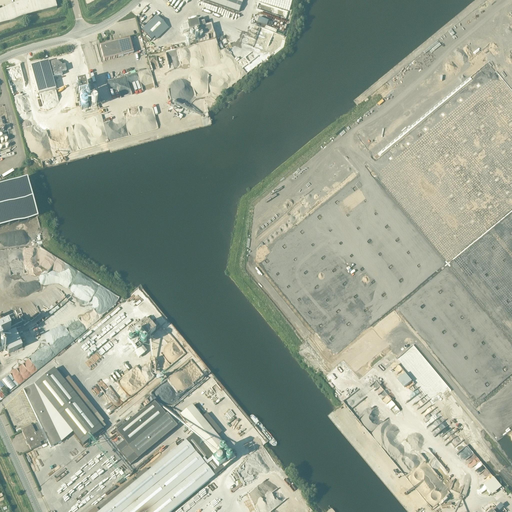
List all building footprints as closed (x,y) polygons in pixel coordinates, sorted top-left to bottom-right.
[(37,0),(31,0),(21,3),(25,18),(41,13),(37,0)] [(54,0),(37,0),(41,13),(57,9),(54,0)] [(245,14),(248,0),(205,0),(205,2),(245,14)] [(257,7),(290,15),(292,7),(294,7),(296,0),(260,0),(260,2),(257,7)] [(21,3),(5,7),(9,22),(25,18),(21,3)] [(139,14),(146,21),(155,12),(148,5),(139,14)] [(5,7),(0,8),(0,24),(9,22),(5,7)] [(155,54),(196,46),(200,43),(200,40),(203,37),(217,35),(215,25),(209,26),(208,22),(204,23),(202,21),(193,22),(193,26),(186,27),(187,32),(197,37),(196,40),(192,40),(191,43),(188,41),(186,43),(178,34),(176,27),(177,27),(156,17),(143,29),(153,39),(157,38),(159,39),(161,50),(154,51),(155,54)] [(133,54),(129,39),(100,46),(104,62),(133,54)] [(511,51),(493,68),(488,62),(258,253),(256,264),(344,370),(404,320),(477,409),(511,380),(511,51)] [(44,116),(62,112),(52,78),(62,76),(61,73),(66,71),(65,66),(62,66),(61,65),(58,63),(56,63),(56,62),(49,64),(48,62),(31,67),(44,116)] [(127,76),(107,80),(112,98),(120,96),(119,90),(120,90),(118,82),(128,79),(127,76)] [(79,95),(87,92),(84,83),(76,85),(79,95)] [(132,337),(127,341),(136,352),(135,352),(139,357),(146,351),(138,342),(144,337),(146,339),(155,331),(148,323),(148,322),(145,319),(129,332),(132,337)] [(38,424),(21,432),(31,451),(47,443),(48,443),(51,448),(61,443),(73,434),(84,447),(85,448),(90,445),(89,444),(88,443),(91,440),(93,442),(97,439),(95,436),(98,434),(99,435),(100,436),(104,433),(103,432),(102,430),(106,427),(102,423),(103,422),(68,378),(67,379),(64,381),(57,373),(54,370),(34,386),(24,391),(39,423),(38,424)] [(406,388),(414,381),(406,372),(398,380),(406,388)] [(12,375),(3,380),(10,391),(19,386),(12,375)] [(393,401),(388,403),(390,407),(392,406),(394,411),(399,409),(397,405),(395,406),(393,401)] [(124,442),(116,448),(130,466),(177,428),(167,415),(165,417),(153,402),(116,432),(124,442)] [(185,442),(99,511),(171,511),(214,477),(236,459),(192,406),(180,416),(195,434),(185,442)] [(328,415),(335,425),(362,425),(359,421),(352,421),(354,419),(352,416),(351,417),(348,417),(348,414),(351,414),(347,408),(338,408),(328,415)]
